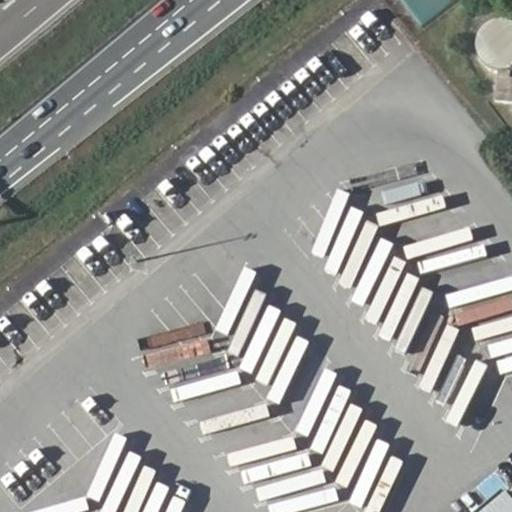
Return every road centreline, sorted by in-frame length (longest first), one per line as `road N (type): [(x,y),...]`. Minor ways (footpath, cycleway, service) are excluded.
road 1 (motorway): [(0,184),(240,0)]
road 2 (motorway): [(0,162),(198,0)]
